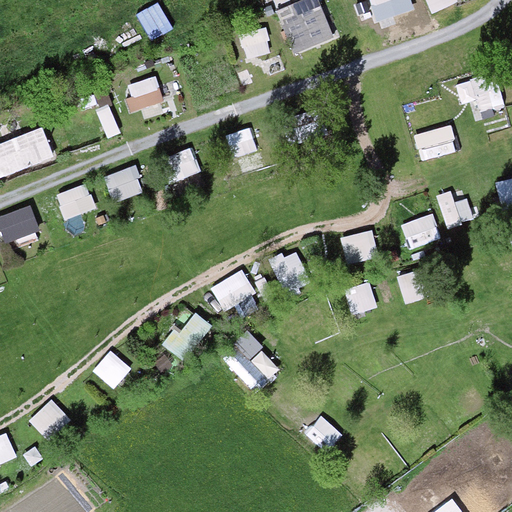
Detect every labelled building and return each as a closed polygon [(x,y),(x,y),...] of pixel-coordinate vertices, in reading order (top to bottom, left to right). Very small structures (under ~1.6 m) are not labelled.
[(152,37),(173,29),(162,0),(141,8),(152,37)] [(325,0),(315,0),(278,12),(290,50),(337,35),(325,0)] [(429,0),(434,10),(457,0),(429,0)] [(157,73),(126,83),(135,108),(165,98),(157,73)] [(472,77),(474,106),(501,104),(498,75),(472,77)] [(416,131),(424,159),(459,149),(451,122),(416,131)] [(11,172),(56,154),(44,123),(0,140),(0,164),(7,161),(11,172)] [(178,175),(200,168),(193,146),(171,153),(178,175)] [(137,163),(107,174),(115,199),(146,188),(137,163)] [(89,182),(59,190),(65,215),(96,207),(89,182)] [(0,212),(0,220),(7,240),(41,227),(31,201),(0,212)] [(404,221),(412,246),(442,236),(434,212),(404,221)] [(344,237),(352,260),(372,253),(365,230),(344,237)] [(223,305),(255,292),(246,270),(214,282),(223,305)] [(349,287),(355,311),(377,305),(371,282),(349,287)] [(225,355),(260,387),(282,363),(247,331),(225,355)] [(0,433),(0,460),(16,455),(7,431),(0,433)] [(430,508),(431,511),(461,511),(455,497),(430,508)]
